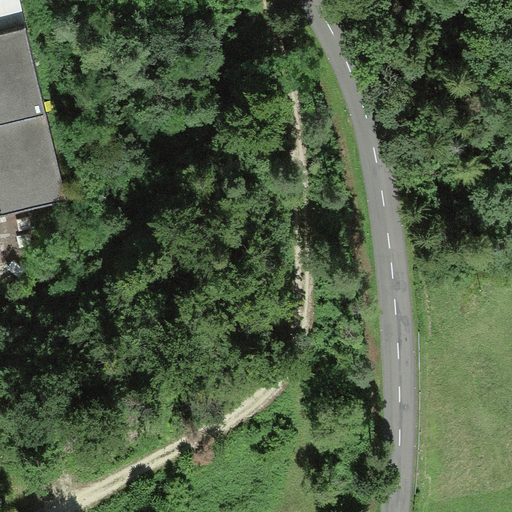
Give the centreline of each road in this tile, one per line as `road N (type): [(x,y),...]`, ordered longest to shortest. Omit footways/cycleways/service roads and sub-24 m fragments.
road 1 (track): [(65,511),(254,409),(302,334),(291,93),(267,0)]
road 2 (tertiary): [(315,0),(345,53),(379,161),(401,387),(396,511)]
